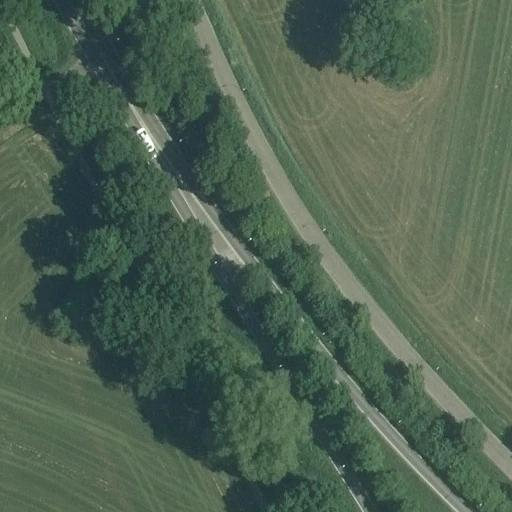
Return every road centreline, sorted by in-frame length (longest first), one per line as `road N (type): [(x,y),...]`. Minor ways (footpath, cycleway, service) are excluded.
road 1 (unclassified): [(511,468),(321,247),(264,152),(194,0)]
road 2 (secondary): [(464,511),(389,434),(126,101)]
road 3 (secondary): [(126,101),(138,138),(367,511)]
